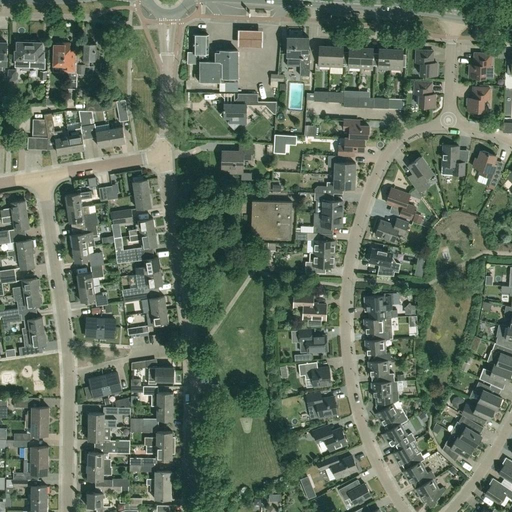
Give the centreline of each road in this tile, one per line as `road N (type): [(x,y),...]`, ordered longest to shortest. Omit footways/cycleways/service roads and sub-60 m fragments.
road 1 (residential): [(404,511),(366,437),(344,326),(360,223),(387,154),(407,134)]
road 2 (residential): [(68,372),(42,176)]
road 3 (residential): [(192,350),(164,156)]
road 4 (residential): [(191,511),(192,350)]
road 5 (tertiary): [(455,12),(299,0)]
road 6 (residential): [(164,156),(168,13)]
road 7 (residential): [(67,511),(68,372)]
road 8 (residential): [(68,372),(192,350)]
road 9 (residential): [(164,156),(42,176)]
